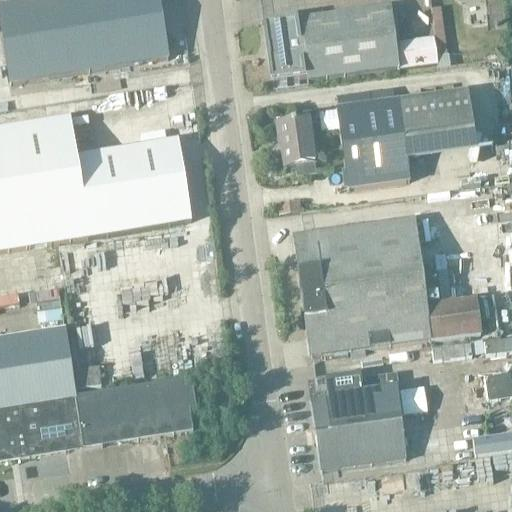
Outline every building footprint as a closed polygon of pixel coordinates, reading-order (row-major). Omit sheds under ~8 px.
[(157,0),(51,0),(0,8),(0,27),(10,88),(168,62),(157,0)] [(436,59),(446,58),(440,10),(430,11),(436,59)] [(396,49),(390,11),(264,28),(267,51),(269,62),(268,62),(271,83),(306,78),(307,84),(399,72),(436,67),(433,44),(396,49)] [(467,96),(398,104),(369,108),(367,95),(335,100),(337,112),(336,112),(347,193),(409,185),(406,165),(474,156),(467,96)] [(68,121),(47,124),(0,131),(0,255),(88,241),(88,240),(190,224),(176,143),(75,160),(68,121)] [(316,178),(315,166),(309,122),(277,126),(279,143),(281,143),(284,170),(294,168),(295,177),(299,180),(316,178)] [(475,302),(426,309),(414,223),(292,240),(309,361),(430,344),(479,338),(475,302)] [(450,298),(448,276),(432,277),(433,299),(450,298)] [(0,411),(75,399),(64,332),(0,342),(0,411)] [(484,366),(511,364),(511,349),(483,351),(484,366)] [(320,474),(405,463),(395,391),(361,396),(359,379),(314,385),(316,402),(310,403),(320,474)] [(75,399),(84,452),(192,435),(189,412),(195,411),(192,390),(185,391),(184,382),(75,399)] [(0,465),(84,452),(75,399),(0,411),(0,465)] [(483,420),(483,429),(509,428),(509,419),(483,420)]
